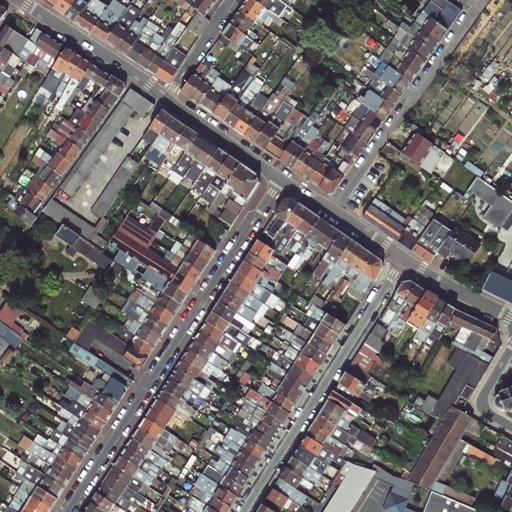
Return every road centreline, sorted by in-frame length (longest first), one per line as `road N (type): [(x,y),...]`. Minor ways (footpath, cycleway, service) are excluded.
road 1 (residential): [(281,177),(67,511)]
road 2 (residential): [(243,511),(403,260)]
road 3 (residential): [(329,210),(477,10)]
road 4 (residential): [(0,279),(134,76)]
road 5 (residential): [(166,98),(281,177)]
road 6 (residential): [(18,1),(134,76)]
road 7 (residential): [(403,260),(511,321)]
